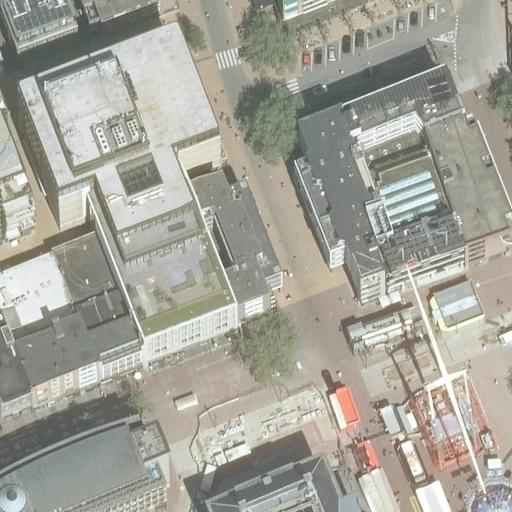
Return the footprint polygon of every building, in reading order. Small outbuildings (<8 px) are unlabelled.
[(0,13),(0,24),(17,71),(77,49),(59,0),(0,0),(0,10),(1,13),(0,13)] [(73,0),(80,17),(122,1),(126,0),(73,0)] [(171,0),(126,0),(122,1),(132,28),(175,12),(171,0)] [(347,12),(377,0),(274,0),(285,37),(330,19),(331,21),(348,14),(347,12)] [(90,44),(132,28),(122,1),(80,17),(90,44)] [(18,126),(21,135),(26,147),(46,201),(59,234),(87,222),(91,232),(97,246),(144,370),(148,368),(153,371),(166,366),(172,363),(176,357),(190,351),(205,345),(212,347),(226,341),(228,336),(237,333),(236,331),(224,299),(189,211),(187,206),(187,207),(179,188),(220,172),(203,130),(179,64),(18,126)] [(430,149),(463,137),(446,92),(444,93),(412,106),(430,149)] [(430,149),(412,106),(379,118),(392,148),(413,140),(423,152),(430,149)] [(351,164),(360,161),(392,148),(379,118),(347,131),(347,129),(328,138),(298,150),(308,177),(292,184),(300,205),(317,198),(358,182),(351,164)] [(0,135),(0,246),(36,233),(0,135)] [(430,149),(423,152),(454,243),(464,272),(468,271),(504,258),(510,256),(508,251),(503,239),(511,236),(511,240),(511,239),(511,237),(510,233),(477,148),(476,149),(471,137),(464,140),(463,137),(430,149)] [(361,181),(358,182),(317,198),(300,205),(329,277),(345,271),(360,308),(384,300),(382,296),(363,234),(378,228),(361,181)] [(262,320),(269,317),(263,302),(282,295),(246,201),(226,209),(222,198),(189,211),(224,299),(236,331),(243,328),(248,333),(261,328),(262,320)] [(464,272),(454,243),(393,264),(380,227),(378,228),(363,234),(382,296),(384,300),(464,272)] [(53,263),(102,389),(142,373),(141,371),(144,370),(97,246),(53,263)] [(0,284),(0,321),(36,416),(99,391),(98,390),(102,389),(53,263),(0,284)] [(0,321),(0,417),(3,426),(34,415),(35,416),(36,416),(0,321)] [(41,486),(32,490),(41,511),(165,511),(166,511),(158,492),(169,488),(157,459),(146,463),(140,449),(102,461),(66,474),(41,486)] [(347,511),(344,505),(345,505),(346,504),(346,503),(346,502),(346,501),(345,500),(344,500),(343,500),(342,500),(332,505),(331,503),(330,503),(322,484),(315,487),(315,488),(308,491),(308,490),(301,493),(301,494),(294,497),(294,496),(291,497),(290,496),(283,499),(284,499),(277,502),(277,501),(270,504),(269,504),(259,508),(259,509),(252,511),(347,511)] [(41,511),(32,490),(18,497),(3,505),(0,506),(0,511),(41,511)]
